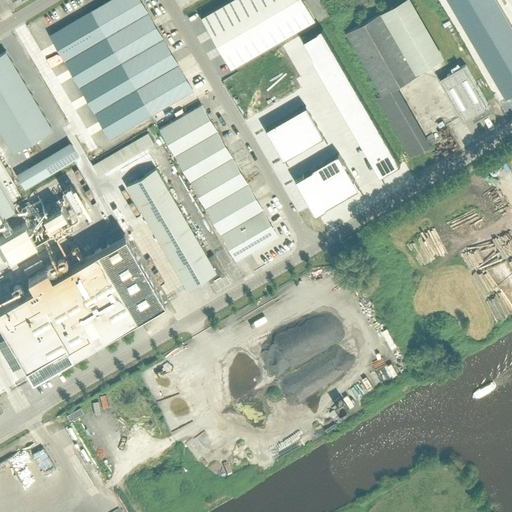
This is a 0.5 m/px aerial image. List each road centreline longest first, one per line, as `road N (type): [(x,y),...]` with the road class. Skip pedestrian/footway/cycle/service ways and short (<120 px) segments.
road 1 (unclassified): [(0,430),(311,249)]
road 2 (unclassified): [(166,0),(311,249)]
road 3 (unclassified): [(311,249),(511,131)]
road 4 (unknown): [(240,127),(315,88),(383,206)]
